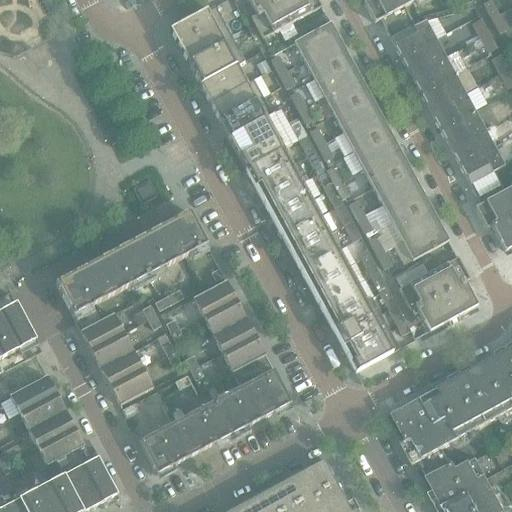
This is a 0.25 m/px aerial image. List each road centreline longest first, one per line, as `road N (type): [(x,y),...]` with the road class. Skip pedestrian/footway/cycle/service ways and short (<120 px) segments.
road 1 (residential): [(352,416),(317,370),(128,26)]
road 2 (residential): [(506,307),(342,0)]
road 3 (residential): [(150,511),(36,301)]
road 4 (residential): [(174,511),(352,416)]
road 5 (residential): [(352,416),(485,333),(506,307)]
